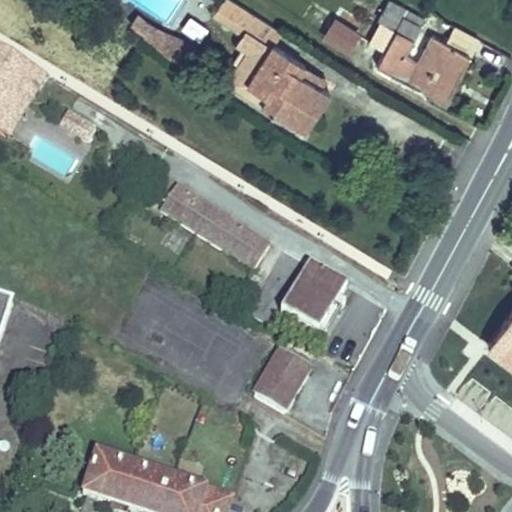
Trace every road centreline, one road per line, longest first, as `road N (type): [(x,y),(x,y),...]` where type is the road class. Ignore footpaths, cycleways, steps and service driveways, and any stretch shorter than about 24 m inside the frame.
road 1 (residential): [(511,469),(424,401),(401,349)]
road 2 (secondary): [(474,212),(401,349)]
